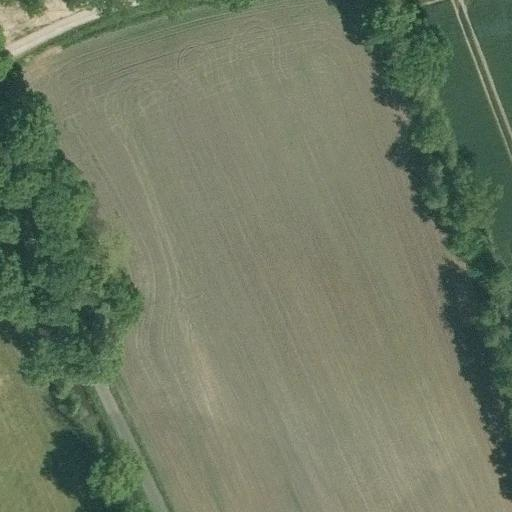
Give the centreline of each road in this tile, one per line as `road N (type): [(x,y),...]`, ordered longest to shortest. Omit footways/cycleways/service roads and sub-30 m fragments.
road 1 (unclassified): [(0,192),(150,511)]
road 2 (unclassified): [(145,0),(67,23),(0,57)]
